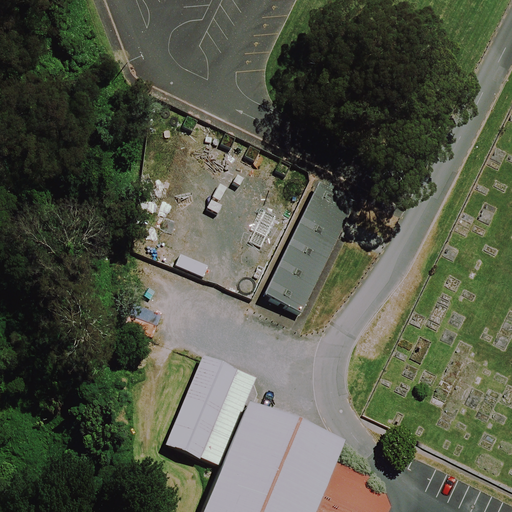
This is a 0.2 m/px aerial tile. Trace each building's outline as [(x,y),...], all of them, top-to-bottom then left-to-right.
[(353,208),(317,190),(263,300),(299,318),(353,208)] [(159,327),(130,315),(123,332),(152,343),(159,327)] [(237,381),(183,358),(140,455),(193,479),(237,381)] [(299,511),(324,456),(229,414),(185,511),(299,511)] [(378,511),(382,504),(318,476),(302,511),(378,511)]
